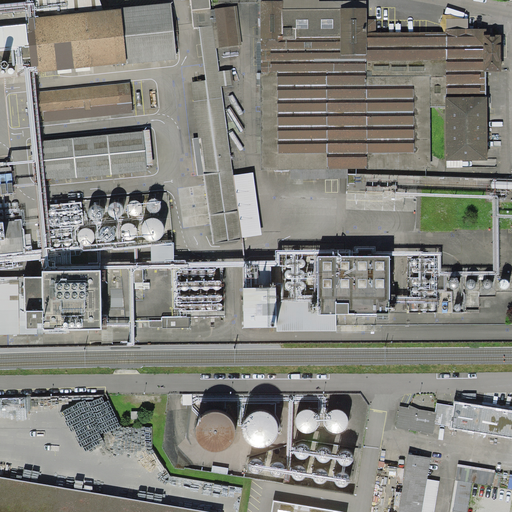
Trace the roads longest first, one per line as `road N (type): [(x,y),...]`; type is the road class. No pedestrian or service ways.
road 1 (unknown): [(0,445),(210,493)]
road 2 (unknown): [(509,11),(509,165)]
